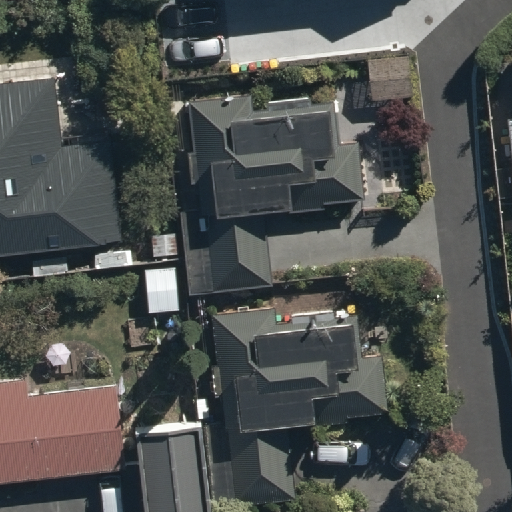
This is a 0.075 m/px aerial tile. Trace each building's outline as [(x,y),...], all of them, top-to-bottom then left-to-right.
[(411,60),(367,63),(370,106),(414,103),(411,60)] [(59,151),(53,84),(0,88),(0,263),(120,252),(110,146),(59,151)] [(188,107),(193,156),(187,156),(190,188),(195,188),(197,214),(180,216),(188,299),(272,291),(266,223),(291,221),(290,217),(324,214),(324,207),(362,203),(360,184),(368,183),(363,139),(359,139),(357,116),(335,118),(334,109),(309,111),(307,93),(265,97),(266,115),(252,117),(250,101),(188,107)] [(221,427),(204,428),(213,511),(224,511),(293,506),(286,437),(314,435),(314,429),(344,426),(343,423),(389,418),(384,361),(354,364),(351,328),(338,330),(337,316),(289,320),(288,310),(211,317),(215,368),(210,369),(213,401),(219,401),(221,427)] [(0,385),(0,487),(124,475),(115,391),(27,399),(26,383),(0,385)] [(205,511),(199,435),(135,441),(141,511),(205,511)]
